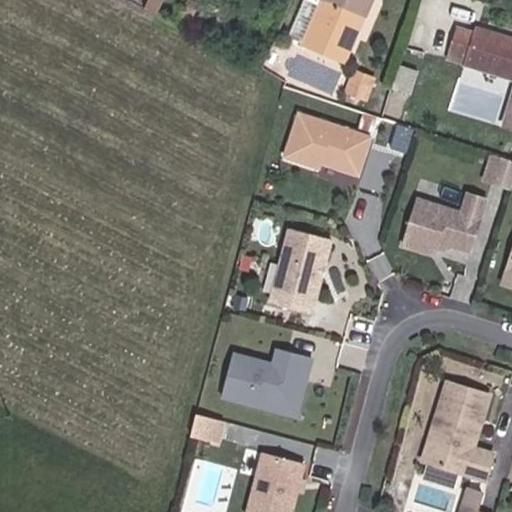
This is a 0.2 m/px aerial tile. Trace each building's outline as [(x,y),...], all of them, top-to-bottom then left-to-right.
[(379,0),(314,0),(306,23),(363,44),(379,0)] [(464,36),(511,51),(511,12),(495,7),(493,13),(473,7),(464,36)] [(438,49),(419,43),(413,63),(432,68),(438,49)] [(392,82),(399,63),(379,56),(372,74),(392,82)] [(392,120),(320,97),(306,141),(341,152),(343,146),(362,153),(364,146),(379,139),(385,141),(392,120)] [(364,146),(362,153),(380,158),(385,141),(379,139),(364,146)] [(501,204),(508,185),(490,179),(483,198),(501,204)] [(483,198),(439,183),(424,229),(455,239),(456,234),(459,226),(471,230),(491,237),(501,204),(483,198)] [(311,212),(299,268),(341,277),(353,221),(311,212)] [(471,230),(459,226),(456,234),(469,238),(471,230)] [(252,339),(240,382),(273,391),(275,384),(298,390),(313,382),(319,359),(326,361),(331,345),(297,335),(293,350),(252,339)] [(298,390),(275,384),(273,391),(315,402),(326,361),(319,359),(313,382),(298,390)] [(508,380),(466,367),(442,446),(504,465),(511,439),(511,438),(488,432),(491,424),(494,425),(508,380)] [(214,403),(210,417),(234,423),(238,410),(214,403)] [(282,438),(264,502),(300,511),(305,511),(315,476),(318,465),(323,449),(282,438)] [(318,465),(315,476),(320,478),(323,467),(318,465)] [(486,511),(493,511),(497,501),(481,496),(477,509),(486,511)] [(511,511),(511,510),(511,505),(497,501),(493,511),(486,511),(477,509),(476,511),(511,511)]
